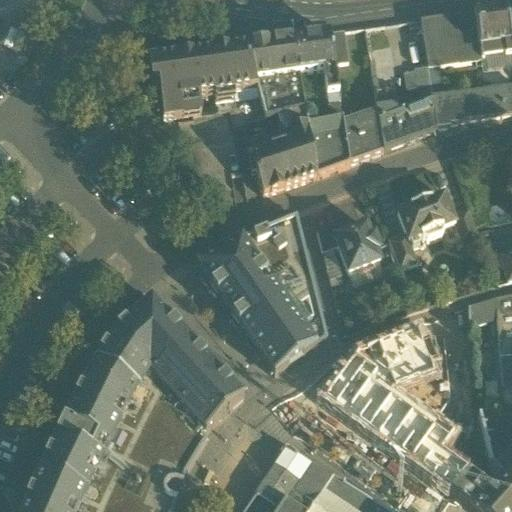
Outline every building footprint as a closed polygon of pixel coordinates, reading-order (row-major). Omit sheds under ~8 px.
[(511,12),(503,14),(510,50),(511,49),(511,12)] [(504,58),(505,62),(507,61),(511,60),(511,58),(510,50),(503,14),(475,18),(481,61),(504,58)] [(419,26),(427,73),(438,72),(482,65),(481,61),(475,18),(419,26)] [(299,80),(323,76),(333,75),(333,70),(328,42),(328,40),(293,45),(299,80)] [(328,42),(333,70),(348,68),(344,40),(328,42)] [(246,52),(255,86),(299,80),(293,45),(246,52)] [(246,52),(175,62),(148,66),(151,88),(158,87),(159,95),(163,124),(200,118),(198,101),(213,99),(214,101),(234,98),(234,96),(257,92),(255,86),(246,52)] [(144,97),(159,95),(158,87),(151,88),(148,66),(175,62),(174,54),(139,59),(144,97)] [(426,73),(427,87),(430,104),(443,103),(438,72),(427,73),(426,73)] [(338,106),(333,75),(323,76),(327,108),(338,106)] [(279,95),(283,118),(305,113),(299,80),(255,86),(257,92),(258,98),(279,95)] [(430,106),(430,104),(427,87),(417,88),(418,95),(420,109),(430,106)] [(399,98),(418,95),(417,88),(397,91),(399,98)] [(376,115),(377,124),(396,118),(392,91),(373,94),(376,115)] [(430,106),(434,135),(449,133),(448,130),(460,129),(459,127),(468,126),(511,120),(511,93),(443,103),(430,104),(430,106)] [(377,124),(383,158),(435,138),(434,135),(430,106),(420,109),(396,118),(377,124)] [(276,120),(285,148),(310,140),(308,130),(305,113),(283,118),(276,120)] [(341,126),(348,172),(383,158),(377,124),(376,115),(341,126)] [(317,181),(317,182),(348,172),(341,126),(341,123),(308,130),(310,140),(317,181)] [(317,181),(310,140),(285,148),(270,153),(268,148),(261,144),(254,147),(250,154),(258,178),(255,179),(262,200),(283,193),(317,181)] [(408,211),(409,214),(431,206),(430,203),(425,200),(411,206),(408,211)] [(408,247),(420,243),(442,235),(454,230),(452,223),(443,201),(431,206),(409,214),(397,218),(405,240),(408,247)] [(454,230),(462,251),(478,245),(467,217),(452,223),(454,230)] [(296,221),(241,243),(316,352),(326,345),(296,221)] [(336,253),(347,280),(379,268),(375,256),(379,255),(373,241),(370,243),(365,231),(333,243),(336,253)] [(316,237),(322,259),(336,253),(333,243),(328,232),(316,237)] [(443,237),(442,235),(420,243),(421,246),(427,248),(441,242),(443,237)] [(389,247),(400,275),(416,268),(408,247),(405,240),(389,247)] [(241,243),(195,269),(274,381),(316,352),(241,243)] [(511,260),(500,264),(507,289),(511,287),(511,260)] [(511,301),(498,305),(494,306),(496,325),(497,339),(502,393),(511,397),(511,301)] [(84,511),(151,377),(204,439),(204,440),(218,427),(243,404),(179,335),(179,334),(151,303),(134,318),(134,319),(112,339),(85,381),(60,432),(38,478),(23,511),(84,511)] [(469,333),(490,327),(496,325),(494,306),(489,307),(468,314),(469,333)] [(431,484),(450,499),(468,479),(441,460),(454,443),(392,398),(434,383),(417,338),(356,361),(323,406),(431,484)] [(202,441),(204,439),(151,377),(84,511),(173,511),(174,509),(175,509),(182,488),(185,479),(188,475),(201,454),(206,445),(205,445),(202,441)] [(503,408),(511,411),(511,397),(502,393),(503,408)] [(491,421),(479,421),(490,469),(495,473),(496,474),(503,465),(494,431),(491,421)] [(491,421),(494,431),(508,429),(508,421),(491,421)] [(379,511),(342,488),(296,461),(285,454),(282,457),(245,511),(379,511)] [(511,460),(509,458),(503,465),(496,474),(500,477),(511,485),(511,460)] [(511,485),(500,477),(485,493),(495,501),(506,488),(511,492),(511,485)] [(511,511),(511,492),(506,488),(495,501),(485,493),(468,479),(450,499),(466,511),(511,511)]
